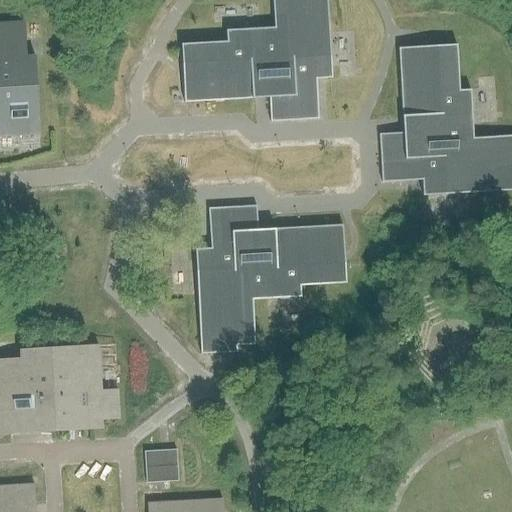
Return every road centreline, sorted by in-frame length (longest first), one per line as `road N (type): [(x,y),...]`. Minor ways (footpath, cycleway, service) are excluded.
road 1 (residential): [(96,171),(138,124),(236,122),(253,135),(359,130),(368,142),(371,183),(351,202),(270,207),(253,193),(130,206)]
road 2 (residential): [(262,511),(239,424),(112,288),(130,206)]
